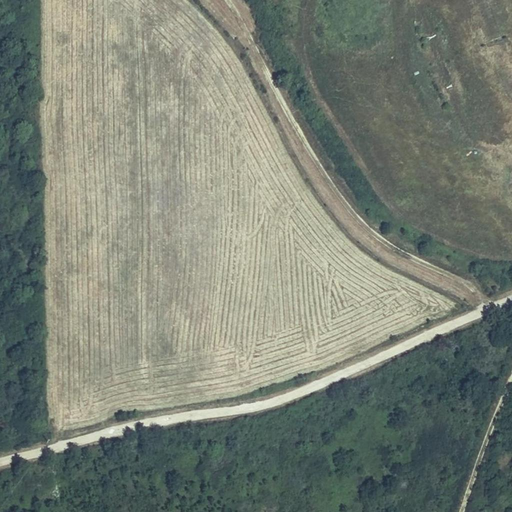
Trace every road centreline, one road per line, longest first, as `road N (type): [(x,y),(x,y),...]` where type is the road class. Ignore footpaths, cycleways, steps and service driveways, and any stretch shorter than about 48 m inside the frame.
road 1 (track): [(511,295),(270,398),(155,416),(0,459)]
road 2 (track): [(218,0),(370,226),(493,303)]
road 3 (track): [(511,365),(461,511)]
